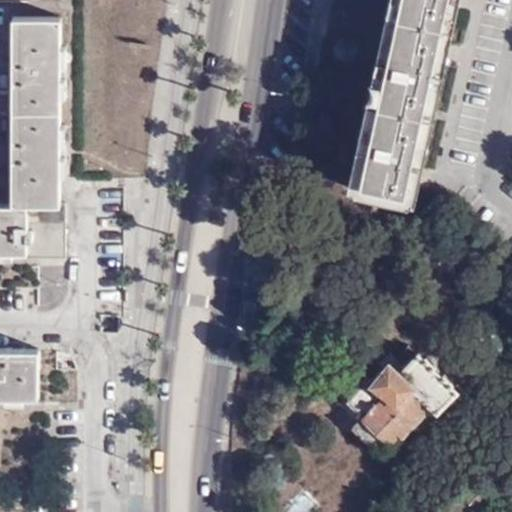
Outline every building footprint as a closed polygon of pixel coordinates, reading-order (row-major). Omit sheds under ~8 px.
[(451,0),(395,0),(354,187),(405,198),(451,0)] [(29,202),(63,202),(63,148),(64,70),(64,16),(16,15),(15,201),(0,201),(0,250),(29,251),(29,202)] [(69,202),(63,202),(29,202),(29,251),(29,256),(68,256),(69,202)] [(0,395),(38,396),(38,349),(0,348),(0,395)] [(366,375),(348,399),(364,414),(353,426),(382,454),(434,405),(439,410),(461,390),(452,381),(455,380),(447,373),(445,374),(434,365),(436,364),(428,355),(426,357),(420,351),(400,371),(392,362),(375,378),(371,375),(369,378),(366,375)] [(284,362),(270,360),(265,430),(278,430),(284,362)] [(481,511),(499,495),(477,472),(436,511),(481,511)]
